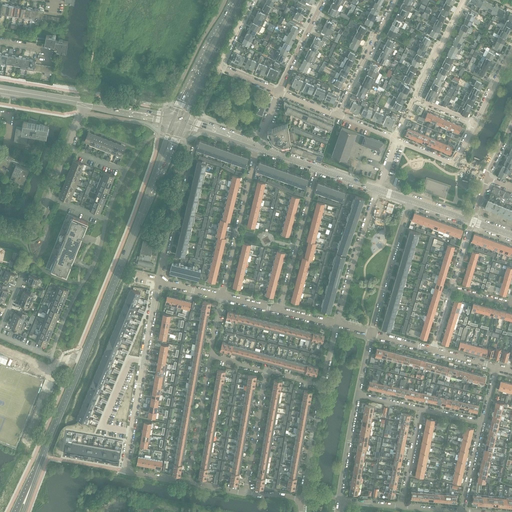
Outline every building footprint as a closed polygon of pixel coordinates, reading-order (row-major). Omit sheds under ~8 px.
[(480,7),(485,9),(487,6),(488,6),(490,3),(483,0),(480,7)] [(337,10),(340,5),(333,1),(331,7),(337,10)] [(375,2),(373,7),(380,10),(382,5),(375,2)] [(413,6),(410,5),(403,2),(401,7),(407,11),(410,12),(413,6)] [(446,2),(443,8),(449,11),(452,5),(446,2)] [(274,8),(272,6),(266,3),(263,9),(272,13),(274,8)] [(290,9),(296,12),(303,15),(306,9),(303,8),(304,6),(299,3),(298,5),(299,6),(298,9),(291,6),(290,9)] [(494,5),(490,3),(488,6),(487,6),(485,9),(491,12),(494,5)] [(334,15),(337,10),(331,7),(328,12),(334,15)] [(370,12),(377,16),(380,10),(373,7),(370,12)] [(398,13),(405,16),(407,11),(401,7),(398,13)] [(440,13),(447,16),(449,11),(443,8),(440,13)] [(505,11),(498,8),(497,11),(498,11),(496,15),(502,17),(502,16),(503,14),(504,13),(505,12),(505,11)] [(474,18),(475,16),(477,17),(479,14),(471,10),(470,13),(469,12),(466,18),(472,21),(479,24),(480,21),(474,18)] [(258,11),(256,16),(262,19),(265,21),(268,15),(258,11)] [(300,20),(303,15),(296,12),(294,17),(300,20)] [(374,21),(367,18),(365,16),(366,14),(362,12),(359,17),(366,20),(365,23),(371,26),(374,21)] [(370,12),(367,18),(374,21),(377,16),(370,12)] [(402,21),(405,16),(398,13),(395,18),(402,21)] [(440,13),(437,18),(444,22),(447,16),(440,13)] [(256,16),(253,22),(259,25),(262,19),(256,16)] [(511,21),(502,16),(502,17),(501,18),(507,21),(505,24),(511,28),(511,26),(511,21)] [(402,21),(395,18),(393,24),(399,27),(405,30),(407,24),(402,21)] [(435,24),(441,27),(444,22),(437,18),(435,24)] [(466,18),(463,23),(470,26),(472,21),(466,18)] [(327,20),(324,26),(331,29),(334,24),(327,20)] [(300,29),(294,26),(295,23),(290,21),(289,23),(293,25),(290,31),(297,34),(300,29)] [(250,27),(257,30),(260,32),(262,26),(259,25),(253,22),(250,27)] [(463,23),(461,28),(467,32),(470,33),(473,28),(470,26),(463,23)] [(397,32),(399,27),(393,24),(390,29),(397,32)] [(435,24),(432,29),(439,32),(441,27),(435,24)] [(505,24),(502,30),(509,33),(511,28),(505,24)] [(360,25),(358,31),(364,34),(367,28),(360,25)] [(328,35),(330,32),(332,33),(334,31),(331,29),(324,26),(322,31),(328,35)] [(250,27),(247,33),(254,36),(257,30),(250,27)] [(461,28),(458,34),(464,37),(467,32),(461,28)] [(335,41),(338,42),(343,31),(340,29),(335,41)] [(394,38),(395,35),(398,36),(398,35),(402,37),(403,35),(397,32),(390,29),(387,34),(394,38)] [(436,38),(439,32),(432,29),(429,35),(436,38)] [(497,34),(499,35),(506,38),(509,33),(502,30),(500,29),(497,34)] [(294,39),(297,34),(290,31),(288,36),(294,39)] [(361,39),(364,34),(358,31),(355,36),(361,39)] [(247,33),(245,38),(251,41),(254,36),(247,33)] [(462,42),(464,37),(458,34),(455,39),(462,42)] [(45,39),(45,41),(45,44),(54,45),(55,45),(57,45),(57,50),(61,51),(66,52),(68,42),(63,41),(58,40),(58,41),(55,41),(56,37),(46,35),(45,39)] [(499,35),(497,40),(503,44),(506,38),(499,35)] [(291,45),(294,39),(288,36),(285,42),(291,45)] [(355,36),(352,41),(359,45),(361,39),(355,36)] [(316,37),(313,42),(319,45),(322,47),(325,41),(327,42),(329,40),(323,37),(322,40),(316,37)] [(425,37),(422,42),(429,46),(431,40),(425,37)] [(249,47),(251,41),(245,38),(242,43),(249,47)] [(503,44),(497,40),(491,38),(490,40),(496,43),(494,46),(493,45),(491,48),(498,51),(499,49),(500,49),(503,44)] [(388,39),(386,45),(392,48),(394,49),(396,46),(394,45),(395,42),(388,39)] [(455,39),(453,45),(459,48),(462,42),(455,39)] [(356,50),(359,45),(352,41),(349,47),(356,50)] [(289,50),(291,45),(285,42),(282,47),(289,50)] [(313,42),(310,48),(317,51),(319,45),(313,42)] [(422,42),(419,48),(426,51),(429,46),(422,42)] [(389,53),(392,48),(386,45),(383,50),(389,53)] [(462,49),(459,48),(453,45),(450,50),(456,53),(459,54),(462,49)] [(282,47),(279,52),(286,56),(289,50),(282,47)] [(307,53),(314,56),(317,58),(319,52),(317,51),(310,48),(307,53)] [(419,48),(417,53),(423,56),(426,51),(419,48)] [(392,55),(389,53),(383,50),(380,55),(389,60),(392,55)] [(454,58),(456,53),(450,50),(447,55),(454,58)] [(280,64),(282,60),(283,61),(286,56),(279,52),(277,51),(272,60),(280,64)] [(488,51),(485,57),(492,60),(495,54),(488,51)] [(350,52),(347,57),(354,61),(357,55),(350,52)] [(317,58),(314,56),(307,53),(305,58),(311,62),(314,63),(317,58)] [(417,53),(414,58),(420,62),(423,56),(417,53)] [(1,55),(0,62),(7,64),(8,56),(8,54),(5,54),(5,55),(1,55)] [(8,56),(7,64),(14,65),(15,57),(15,55),(12,55),(12,56),(8,56)] [(389,60),(380,55),(377,61),(387,66),(389,60)] [(444,61),(451,64),(454,58),(447,55),(444,61)] [(15,57),(14,65),(21,66),(22,58),(22,56),(19,56),(19,58),(15,57)] [(246,58),(241,56),(238,64),(241,65),(243,61),(245,62),(246,58)] [(22,58),(21,66),(27,67),(29,59),(29,58),(26,57),(26,59),(22,58)] [(354,61),(347,57),(345,63),(351,66),(354,61)] [(485,57),(483,62),(489,65),(492,60),(485,57)] [(305,58),(302,64),(309,67),(311,62),(305,58)] [(414,58),(411,64),(418,67),(420,62),(414,58)] [(27,67),(27,70),(34,71),(35,69),(35,64),(36,60),(29,59),(27,67)] [(258,63),(252,60),(249,68),(253,70),(254,66),(256,67),(258,63)] [(454,65),(451,64),(444,61),(442,66),(451,71),(454,65)] [(483,62),(480,67),(486,70),(489,65),(483,62)] [(345,63),(342,68),(349,71),(351,66),(345,63)] [(373,63),(370,69),(377,72),(379,66),(373,63)] [(306,72),(309,67),(302,64),(299,69),(306,72)] [(411,64),(409,69),(415,72),(418,67),(411,64)] [(269,67),(263,65),(260,73),(264,74),(265,71),(267,71),(269,67)] [(451,71),(442,66),(439,71),(446,75),(448,76),(451,71)] [(481,78),(482,75),(484,76),(486,70),(480,67),(477,66),(473,74),(481,78)] [(349,71),(342,68),(339,73),(346,77),(349,71)] [(280,72),(274,69),(271,77),(275,79),(277,75),(278,76),(280,72)] [(370,69),(367,74),(377,79),(379,73),(377,72),(370,69)] [(409,69),(406,74),(412,78),(415,72),(409,69)] [(443,80),(446,75),(439,71),(436,77),(443,80)] [(339,73),(337,79),(343,82),(346,77),(339,73)] [(377,79),(367,74),(365,79),(378,86),(379,84),(375,82),(377,79)] [(410,83),(412,78),(406,74),(403,80),(410,83)] [(483,84),(478,81),(479,78),(473,76),(472,78),(477,80),(474,86),(480,89),(483,84)] [(440,85),(443,80),(436,77),(434,82),(440,85)] [(343,82),(337,79),(334,84),(341,87),(343,82)] [(365,79),(362,85),(369,88),(371,89),(373,86),(378,88),(379,86),(378,86),(365,79)] [(305,82),(299,80),(296,88),(300,89),(301,85),(303,86),(305,82)] [(443,87),(440,85),(434,82),(431,87),(437,91),(440,92),(443,87)] [(411,88),(404,85),(401,83),(399,89),(401,90),(408,94),(411,88)] [(316,87),(317,85),(314,84),(313,86),(310,84),(307,92),(311,94),(313,90),(314,91),(316,87)] [(369,88),(362,85),(359,90),(366,93),(369,88)] [(478,94),(480,89),(474,86),(471,91),(478,94)] [(440,92),(437,91),(431,87),(428,93),(435,96),(437,97),(440,92)] [(327,91),(321,89),(318,97),(322,99),(324,95),(325,95),(327,91)] [(408,94),(401,90),(399,89),(398,91),(400,92),(399,96),(405,99),(408,94)] [(365,95),(366,93),(359,90),(357,95),(365,100),(367,97),(365,95)] [(465,95),(469,96),(475,100),(478,94),(471,91),(470,94),(466,92),(465,95)] [(437,97),(435,96),(428,93),(426,98),(435,103),(437,97)] [(338,96),(333,94),(329,101),(333,103),(335,99),(336,100),(338,96)] [(446,107),(451,96),(447,95),(442,105),(446,107)] [(402,104),(405,99),(399,96),(396,101),(402,104)] [(469,96),(466,102),(472,105),(475,100),(469,96)] [(361,105),(357,104),(354,112),(358,113),(360,110),(361,110),(365,101),(363,100),(361,105)] [(402,104),(396,101),(393,106),(400,110),(402,104)] [(285,112),(291,114),(294,106),(284,102),(284,105),(284,106),(284,107),(284,108),(284,109),(285,109),(285,110),(285,112)] [(470,110),(472,105),(466,102),(463,107),(470,110)] [(299,108),(294,106),(291,114),(296,116),(299,108)] [(470,110),(463,107),(460,106),(458,111),(467,116),(470,110)] [(299,108),(296,116),(301,118),(304,110),(299,108)] [(374,111),(368,108),(365,116),(369,118),(371,114),(372,115),(374,111)] [(309,112),(304,110),(301,118),(306,120),(309,112)] [(314,114),(309,112),(306,120),(311,123),(314,114)] [(431,121),(433,114),(427,112),(427,113),(425,119),(431,121)] [(382,119),(383,120),(385,115),(380,113),(376,121),(380,123),(382,119)] [(314,114),(311,123),(316,125),(319,116),(314,114)] [(439,117),(433,114),(431,121),(436,123),(439,117)] [(324,119),(319,116),(316,125),(315,126),(320,129),(324,119)] [(442,126),(445,119),(439,117),(436,123),(442,126)] [(22,131),(28,132),(47,135),(48,129),(49,126),(35,123),(35,121),(38,121),(34,120),(28,118),(28,119),(30,119),(29,122),(23,122),(22,128),(23,128),(22,131)] [(396,120),(391,118),(387,126),(391,127),(393,123),(395,124),(396,120)] [(326,129),(329,121),(324,119),(320,129),(325,131),(326,129)] [(450,121),(445,119),(442,126),(447,128),(450,121)] [(334,123),(329,121),(326,129),(331,131),(334,123)] [(453,130),(456,124),(450,121),(447,128),(447,129),(448,130),(449,129),(450,129),(453,130)] [(288,127),(288,126),(287,123),(283,125),(283,124),(282,125),(279,124),(280,126),(271,130),(271,129),(270,129),(270,130),(269,130),(269,131),(267,131),(268,132),(268,133),(266,134),(267,135),(267,137),(268,138),(269,140),(270,141),(270,142),(271,143),(272,143),(273,144),(274,145),(275,146),(276,146),(277,147),(278,147),(280,147),(281,147),(282,148),(283,148),(284,148),(289,147),(291,147),(289,131),(288,127)] [(462,126),(456,124),(453,130),(459,133),(462,126)] [(362,144),(364,145),(381,151),(384,143),(364,136),(357,133),(342,128),(340,133),(337,132),(336,134),(339,135),(332,155),(337,157),(335,160),(349,166),(349,169),(352,170),(352,167),(351,166),(351,162),(347,160),(354,141),(362,143),(362,144)] [(403,135),(411,138),(414,130),(408,128),(406,131),(405,131),(403,135)] [(419,133),(414,130),(411,138),(416,140),(419,133)] [(291,147),(289,147),(289,148),(289,149),(290,150),(291,151),(292,152),(293,152),(295,153),(298,145),(299,142),(296,141),(296,140),(296,139),(296,138),(296,137),(296,136),(296,135),(295,135),(295,134),(294,134),(294,133),(289,131),(291,147)] [(87,136),(85,135),(82,140),(90,143),(89,145),(94,134),(88,132),(87,136)] [(419,133),(416,140),(422,142),(425,135),(419,133)] [(95,147),(99,136),(94,134),(89,145),(95,147)] [(430,137),(425,135),(422,142),(427,145),(430,137)] [(104,138),(99,136),(95,147),(100,149),(104,138)] [(430,137),(427,145),(433,147),(436,140),(430,137)] [(110,141),(104,138),(100,149),(105,151),(110,141)] [(196,149),(205,151),(208,143),(199,140),(196,149)] [(442,142),(436,140),(433,147),(439,149),(442,142)] [(115,143),(110,141),(105,151),(111,153),(115,143)] [(298,145),(295,153),(300,155),(303,146),(304,144),(299,142),(298,145)] [(442,142),(439,149),(444,152),(447,144),(442,142)] [(120,145),(115,143),(111,153),(112,151),(117,153),(116,155),(120,145)] [(221,148),(208,143),(205,151),(218,156),(221,148)] [(453,147),(447,144),(444,152),(450,154),(453,147)] [(126,147),(120,145),(116,155),(121,158),(126,147)] [(308,148),(303,146),(300,155),(305,157),(308,148)] [(235,153),(221,148),(218,156),(232,161),(235,153)] [(313,150),(308,148),(305,157),(310,158),(313,150)] [(318,152),(313,150),(310,158),(315,160),(318,152)] [(324,154),(318,152),(315,160),(321,162),(324,154)] [(248,157),(235,153),(232,161),(245,166),(248,157)] [(74,160),(72,166),(83,170),(81,169),(83,164),(75,161),(74,160)] [(511,162),(506,160),(503,165),(510,168),(511,164),(511,162)] [(198,161),(196,169),(204,171),(206,163),(198,161)] [(256,170),(265,173),(268,164),(259,161),(256,170)] [(281,169),(268,164),(265,173),(278,177),(281,169)] [(16,165),(10,179),(23,184),(29,170),(16,165)] [(503,165),(501,170),(507,174),(510,168),(503,165)] [(72,166),(70,171),(81,175),(83,170),(72,166)] [(196,169),(192,183),(201,185),(204,171),(196,169)] [(295,174),(281,169),(278,177),(292,182),(295,174)] [(504,179),(507,174),(501,170),(498,176),(504,179)] [(70,171),(68,176),(79,181),(81,175),(70,171)] [(114,176),(105,173),(103,178),(101,177),(112,182),(114,176)] [(292,182),(299,185),(306,187),(308,179),(295,174),(292,182)] [(68,176),(66,182),(76,186),(79,181),(68,176)] [(110,187),(112,182),(101,177),(99,183),(110,187)] [(66,182),(64,187),(74,191),(76,186),(66,182)] [(315,191),(322,193),(329,195),(332,187),(318,182),(315,191)] [(97,188),(108,192),(110,187),(99,183),(97,188)] [(192,183),(189,197),(198,200),(201,185),(192,183)] [(482,206),(491,209),(497,195),(499,189),(500,189),(494,186),(491,192),(488,200),(485,199),(482,206)] [(64,187),(62,192),(72,197),(74,191),(64,187)] [(332,187),(329,195),(343,200),(345,192),(332,187)] [(106,198),(108,192),(97,188),(99,189),(97,194),(106,198)] [(62,192),(59,198),(70,202),(72,197),(62,192)] [(95,199),(103,203),(106,198),(97,194),(95,199)] [(491,209),(497,212),(503,197),(500,196),(497,195),(491,209)] [(356,196),(354,203),(351,210),(360,212),(364,199),(356,196)] [(189,197),(186,211),(194,214),(198,200),(189,197)] [(497,212),(502,214),(505,207),(508,200),(505,198),(503,197),(497,212)] [(93,205),(101,208),(103,203),(95,199),(93,205)] [(505,207),(502,214),(508,217),(511,206),(511,201),(508,200),(505,207)] [(99,214),(101,208),(93,205),(90,210),(99,214)] [(355,226),(360,212),(351,210),(347,223),(355,226)] [(191,228),(194,214),(186,211),(182,226),(191,228)] [(417,222),(420,214),(414,212),(411,220),(417,222)] [(46,268),(52,270),(67,276),(89,222),(67,213),(46,268)] [(428,226),(430,218),(425,216),(422,224),(428,226)] [(433,228),(436,220),(430,218),(428,226),(433,228)] [(436,220),(433,228),(439,229),(441,222),(436,220)] [(351,240),(353,233),(355,226),(347,223),(342,237),(351,240)] [(447,224),(444,231),(449,233),(452,226),(447,224)] [(182,226),(179,240),(188,242),(191,228),(182,226)] [(452,226),(449,233),(455,235),(457,228),(452,226)] [(291,231),(283,228),(282,234),(289,237),(291,231)] [(457,228),(455,235),(460,237),(463,230),(457,228)] [(410,230),(406,244),(414,247),(418,232),(410,230)] [(471,241),(477,243),(479,235),(474,234),(471,241)] [(485,237),(479,235),(477,243),(482,245),(485,237)] [(346,254),(351,240),(342,237),(337,251),(346,254)] [(482,245),(488,247),(490,239),(485,237),(482,245)] [(496,241),(490,239),(488,247),(493,249),(496,241)] [(184,256),(188,242),(179,240),(176,254),(184,256)] [(149,262),(154,243),(143,241),(140,256),(137,256),(136,261),(138,261),(138,264),(144,266),(143,267),(146,268),(146,266),(152,268),(153,263),(149,262)] [(493,249),(498,251),(501,243),(496,241),(493,249)] [(506,245),(501,243),(498,251),(504,253),(506,245)] [(406,244),(402,258),(410,260),(414,247),(406,244)] [(333,267),(341,270),(345,255),(336,253),(333,267)] [(402,258),(398,272),(406,274),(410,260),(402,258)] [(184,276),(186,267),(179,265),(172,263),(170,272),(184,276)] [(201,270),(193,268),(186,267),(184,276),(198,279),(201,270)] [(338,284),(341,270),(333,267),(329,281),(338,284)] [(15,273),(10,271),(10,272),(4,270),(1,278),(9,282),(10,279),(13,280),(14,278),(15,279),(16,278),(15,278),(16,275),(17,275),(14,274),(15,273)] [(398,272),(393,286),(402,288),(406,274),(398,272)] [(33,275),(32,276),(29,274),(28,275),(29,275),(28,278),(27,277),(27,278),(28,279),(27,281),(30,282),(29,285),(36,288),(40,279),(37,278),(37,277),(33,275)] [(443,285),(445,279),(438,277),(435,277),(434,282),(436,283),(443,285)] [(334,297),(338,284),(329,281),(325,295),(334,297)] [(0,283),(0,293),(7,296),(8,293),(8,294),(8,293),(7,292),(8,290),(5,289),(7,286),(0,283)] [(58,285),(56,291),(66,296),(68,290),(58,285)] [(398,302),(400,295),(402,288),(393,286),(390,300),(398,302)] [(131,289),(129,294),(138,298),(141,293),(133,290),(131,289)] [(22,294),(21,297),(31,301),(35,293),(28,290),(27,293),(24,291),(23,294),(22,293),(22,294)] [(64,301),(66,296),(56,291),(53,297),(64,301)] [(129,294),(127,299),(136,303),(138,298),(129,294)] [(330,312),(332,305),(334,297),(325,295),(321,309),(330,312)] [(28,310),(31,301),(21,297),(20,300),(19,300),(20,301),(19,303),(22,304),(21,307),(28,310)] [(62,307),(64,301),(53,297),(51,302),(62,307)] [(127,299),(125,304),(134,308),(136,303),(127,299)] [(390,300),(386,313),(394,316),(398,302),(390,300)] [(59,312),(62,307),(51,302),(49,308),(59,312)] [(124,305),(123,309),(132,313),(134,308),(125,304),(124,305)] [(47,313),(46,313),(57,318),(59,312),(49,308),(51,309),(48,314),(47,313)] [(123,309),(120,314),(130,318),(132,313),(123,309)] [(13,316),(12,319),(24,324),(22,323),(26,315),(19,312),(18,315),(15,314),(14,316),(13,315),(13,316)] [(55,323),(57,318),(46,313),(44,319),(55,323)] [(390,330),(392,323),(394,316),(386,313),(381,328),(390,330)] [(120,314),(118,319),(128,323),(130,318),(120,314)] [(21,333),(24,324),(12,319),(11,322),(10,322),(11,323),(10,325),(13,326),(12,329),(21,333)] [(53,329),(55,323),(44,319),(42,325),(53,329)] [(118,319),(116,324),(126,328),(128,323),(118,319)] [(282,324),(276,323),(274,331),(274,333),(276,334),(277,331),(280,332),(282,324)] [(115,327),(114,329),(124,333),(126,328),(116,324),(115,327)] [(50,334),(53,329),(42,325),(40,330),(50,334)] [(114,329),(112,334),(123,339),(123,338),(122,338),(124,333),(114,329)] [(48,340),(50,334),(40,330),(41,331),(39,336),(37,335),(37,336),(48,340)] [(112,334),(110,339),(121,344),(123,339),(112,334)] [(46,346),(48,340),(37,336),(35,341),(46,346)] [(110,339),(108,344),(120,349),(118,348),(120,343),(121,344),(110,339)] [(228,344),(226,352),(231,353),(233,345),(234,343),(228,341),(228,344)] [(106,348),(106,349),(118,354),(120,349),(108,344),(106,348)] [(375,355),(375,356),(374,359),(380,360),(380,358),(381,358),(383,349),(381,349),(380,348),(378,347),(378,348),(377,348),(376,352),(375,353),(375,354),(375,355)] [(488,347),(488,349),(486,356),(492,357),(495,349),(488,347)] [(500,354),(503,354),(504,350),(496,348),(493,358),(495,358),(495,359),(498,360),(500,354)] [(106,349),(104,354),(115,358),(117,354),(118,354),(106,349)] [(254,351),(252,359),(258,360),(260,352),(260,350),(258,349),(257,352),(254,351)] [(504,350),(503,354),(501,360),(507,361),(510,352),(504,350)] [(265,354),(263,362),(268,363),(270,355),(271,352),(268,352),(268,354),(265,354)] [(104,354),(102,359),(113,363),(112,363),(113,358),(114,359),(115,358),(104,354)] [(101,360),(100,364),(110,368),(113,363),(102,359),(101,360)] [(157,369),(164,370),(166,370),(168,364),(165,364),(158,362),(157,369)] [(99,365),(98,369),(107,373),(109,368),(110,369),(110,368),(100,364),(99,365)] [(98,369),(96,374),(106,378),(105,378),(107,373),(98,369)] [(96,374),(93,379),(105,384),(104,383),(106,378),(96,374)] [(93,379),(91,384),(103,389),(105,384),(93,379)] [(91,384),(89,389),(101,394),(99,393),(101,388),(103,389),(91,384)] [(89,389),(87,394),(99,399),(101,394),(89,389)] [(87,394),(85,399),(97,404),(99,399),(87,394)] [(85,399),(83,404),(95,409),(94,408),(96,404),(97,404),(85,399)] [(83,404),(81,409),(93,414),(95,409),(83,404)] [(81,409),(79,414),(91,419),(89,418),(91,413),(93,414),(81,409)] [(79,414),(77,419),(80,420),(89,424),(91,419),(79,414)] [(492,418),(492,420),(503,423),(507,423),(508,421),(503,420),(504,418),(492,415),(492,418)] [(490,428),(490,429),(505,433),(506,431),(498,429),(499,426),(490,424),(489,427),(490,428)] [(465,426),(464,433),(472,435),(473,428),(465,426)] [(487,438),(499,441),(502,442),(503,440),(499,439),(500,436),(488,434),(487,436),(488,437),(487,438)] [(485,447),(485,449),(496,451),(497,449),(496,449),(497,447),(494,446),(490,445),(490,444),(486,443),(485,447)] [(423,477),(425,470),(417,468),(416,472),(416,471),(415,474),(416,474),(415,476),(423,477)]
